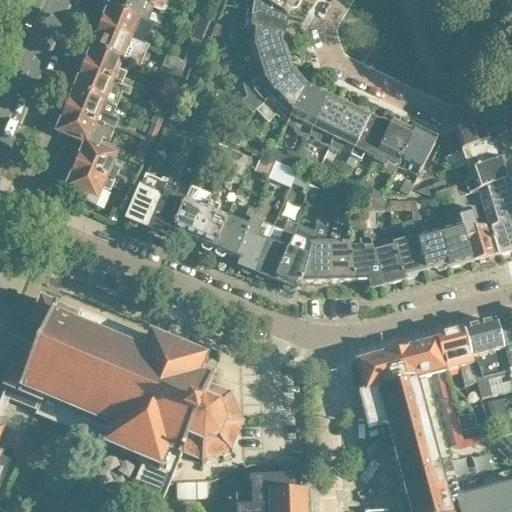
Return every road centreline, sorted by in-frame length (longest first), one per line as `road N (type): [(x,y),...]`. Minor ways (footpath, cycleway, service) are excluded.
road 1 (residential): [(324,340),(0,209)]
road 2 (residential): [(340,0),(327,35),(342,63),(446,117),(511,95)]
road 3 (residential): [(511,292),(324,340)]
road 4 (residential): [(329,511),(324,340)]
road 5 (secondary): [(0,145),(61,0)]
